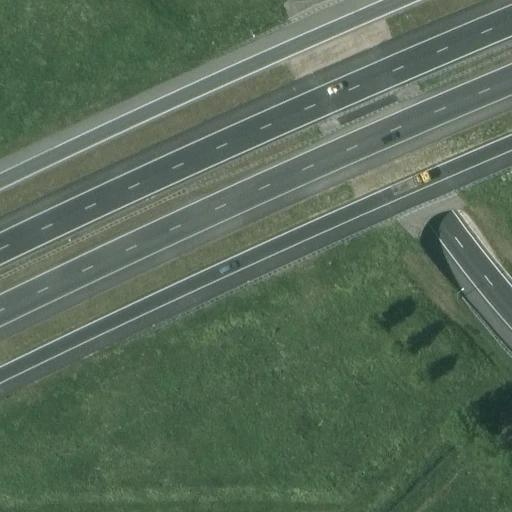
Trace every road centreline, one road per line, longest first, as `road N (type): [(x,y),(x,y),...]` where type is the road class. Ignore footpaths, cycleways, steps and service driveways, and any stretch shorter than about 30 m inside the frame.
road 1 (motorway): [(0,381),(511,143)]
road 2 (motorway): [(0,312),(511,80)]
road 3 (motorway): [(511,21),(0,250)]
road 4 (motorway): [(408,0),(0,183)]
road 5 (motorway): [(320,0),(403,162),(511,310)]
